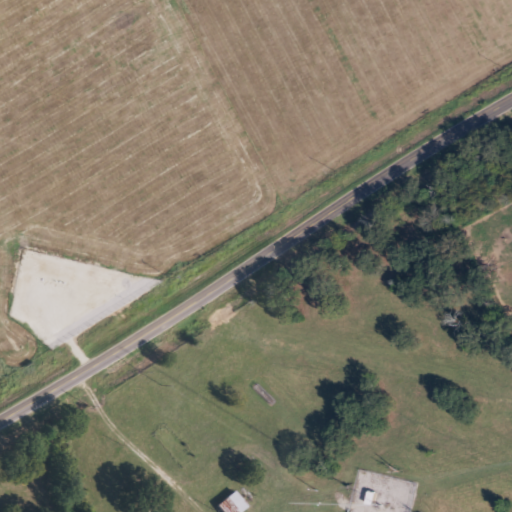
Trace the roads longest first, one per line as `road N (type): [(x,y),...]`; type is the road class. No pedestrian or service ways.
road 1 (tertiary): [(0,426),(511,98)]
road 2 (residential): [(83,378),(114,423),(195,499)]
